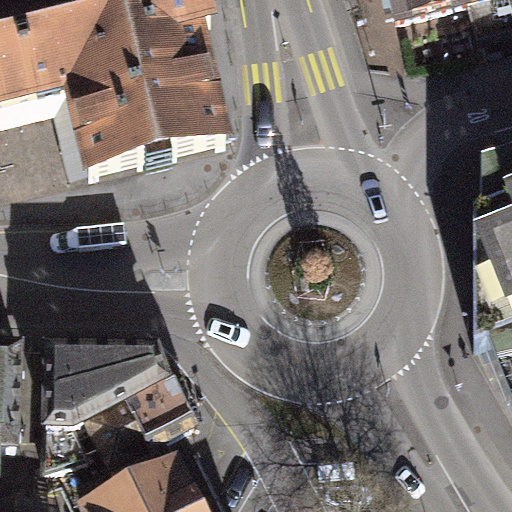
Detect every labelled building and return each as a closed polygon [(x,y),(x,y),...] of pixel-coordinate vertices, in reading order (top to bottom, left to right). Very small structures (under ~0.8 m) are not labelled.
[(0,0),(0,114),(58,101),(80,184),(229,146),(193,0),(0,0)] [(467,0),(386,0),(394,28),(470,10),(467,0)] [(511,0),(467,0),(470,10),(478,40),(511,31),(511,0)] [(511,214),(476,230),(474,358),(488,352),(511,412),(511,214)] [(153,358),(47,355),(46,432),(72,432),(85,425),(107,473),(193,431),(170,382),(165,385),(153,358)] [(0,456),(15,458),(20,357),(0,356),(0,456)] [(203,511),(181,466),(84,511),(203,511)]
